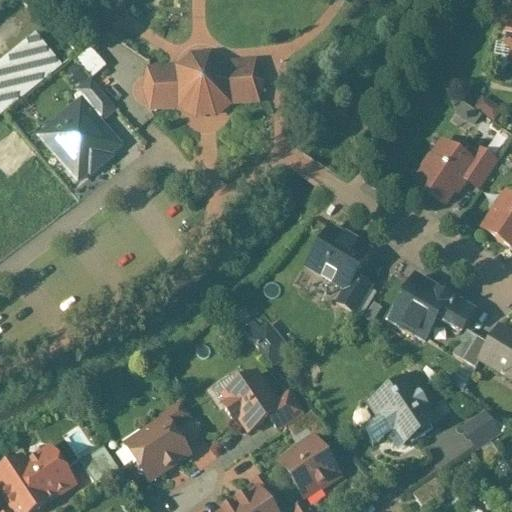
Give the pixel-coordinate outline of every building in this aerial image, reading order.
[(29,42),(0,64),(0,117),(54,73),(29,42)] [(94,55),(90,49),(73,61),(91,83),(106,71),(94,55)] [(223,67),(209,59),(192,61),(179,70),(148,73),(145,89),(146,97),(151,112),(182,110),(196,118),(213,117),(226,107),(257,104),(260,89),(259,81),(254,65),(223,67)] [(475,111),(497,121),(504,107),(481,97),(475,111)] [(81,100),(35,138),(77,189),(123,151),(81,100)] [(468,164),(441,146),(414,187),(444,207),(451,196),(456,195),(464,183),(479,193),(497,166),(476,152),(468,164)] [(511,201),(507,199),(496,216),(493,214),(482,232),(511,252),(511,201)] [(369,254),(330,231),(306,270),(334,286),(335,285),(346,291),(347,292),(354,280),(369,254)] [(370,289),(354,280),(347,292),(346,291),(336,307),(353,317),(370,289)] [(471,315),(415,282),(389,325),(422,345),(436,322),(459,336),(471,315)] [(269,322),(261,329),(253,321),(242,331),(272,363),(291,346),(269,322)] [(511,343),(511,339),(498,330),(487,348),(478,363),(479,364),(511,383),(511,343),(511,344),(511,343)] [(466,335),(452,358),(462,365),(476,341),(466,335)] [(476,341),(462,365),(474,372),(479,364),(478,363),(487,348),(476,341)] [(256,377),(235,391),(233,403),(223,410),(232,423),(237,420),(248,435),(269,421),(280,413),(276,407),(256,377)] [(410,381),(370,408),(379,421),(389,437),(398,450),(414,439),(416,443),(425,438),(422,434),(438,423),(428,409),(434,405),(426,393),(420,397),(410,381)] [(306,418),(291,397),(276,407),(280,413),(269,421),(279,436),(287,430),(300,422),(306,418)] [(180,406),(161,419),(163,422),(164,422),(182,448),(200,436),(180,406)] [(328,436),(311,415),(306,418),(300,422),(307,432),(315,443),(318,447),(328,436)] [(484,415),(462,430),(477,452),(499,437),(484,415)] [(379,421),(361,433),(372,449),(389,437),(379,421)] [(163,422),(141,438),(135,465),(138,469),(137,475),(143,476),(148,484),(152,482),(155,483),(156,479),(188,457),(182,448),(164,422),(163,422)] [(300,422),(287,430),(294,440),(307,432),(300,422)] [(315,443),(280,467),(303,500),(320,489),(321,491),(339,479),(318,447),(315,443)] [(73,487),(49,451),(25,467),(21,461),(20,461),(24,468),(36,484),(31,487),(44,507),(73,487)] [(36,484),(24,468),(20,461),(0,474),(0,492),(13,511),(36,511),(44,507),(31,487),(36,484)] [(263,478),(253,484),(258,492),(266,504),(276,497),(263,478)] [(432,484),(418,491),(424,502),(438,494),(432,484)] [(258,492),(241,504),(239,501),(233,505),(237,511),(271,511),(270,510),(266,504),(258,492)] [(276,497),(266,504),(270,510),(280,504),(276,497)]
